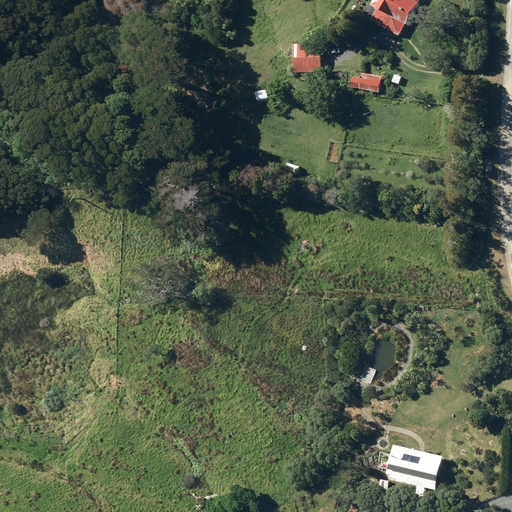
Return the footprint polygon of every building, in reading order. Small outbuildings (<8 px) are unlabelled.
[(372,23),(401,38),(420,0),(377,0),(373,8),(378,11),(372,23)] [(292,44),(291,72),(318,73),(319,45),(292,44)] [(357,78),(351,78),(350,88),(378,91),(379,76),(358,74),(357,78)] [(362,397),(375,369),(364,364),(352,392),(362,397)] [(436,493),(437,485),(444,456),(394,446),(387,475),(400,477),(399,481),(405,483),(403,491),(422,495),(423,490),(436,493)] [(389,479),(369,478),(368,489),(388,490),(389,479)]
